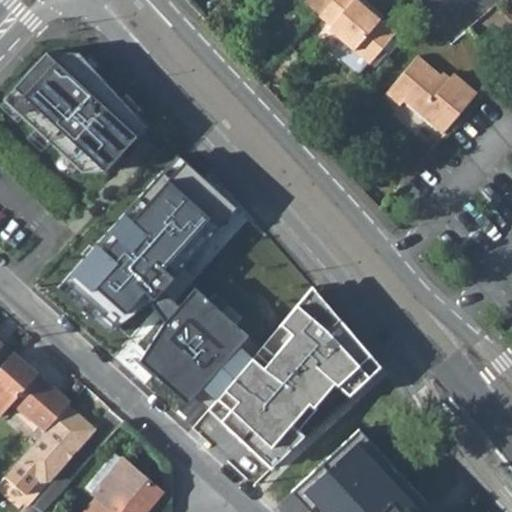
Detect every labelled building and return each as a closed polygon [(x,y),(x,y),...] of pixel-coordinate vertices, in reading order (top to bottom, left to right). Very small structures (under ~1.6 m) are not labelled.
[(304,0),(318,13),(329,0),(304,0)] [(329,0),(318,13),(329,23),(328,25),(339,35),(367,59),(368,60),(395,29),(369,7),(373,4),(368,0),(329,0)] [(357,70),(367,59),(339,35),(329,46),(357,70)] [(41,53),(0,98),(0,101),(78,172),(102,171),(143,125),(120,102),(99,91),(104,85),(74,53),(41,53)] [(400,98),(441,131),(475,90),(451,70),(444,78),(414,54),(383,90),(397,102),(400,98)] [(139,188),(111,218),(162,264),(189,234),(139,188)] [(181,270),(150,303),(176,328),(182,327),(186,331),(182,336),(186,340),(219,305),(181,270)] [(379,371),(308,287),(214,399),(227,411),(218,422),(271,473),(301,438),(296,432),(335,385),(347,398),(379,371)] [(219,305),(186,340),(210,362),(243,327),(219,305)] [(1,394),(44,431),(68,404),(71,400),(28,363),(1,394)] [(44,431),(19,459),(42,480),(50,481),(96,428),(68,404),(44,431)] [(437,511),(365,420),(289,490),(310,511),(437,511)] [(144,511),(161,492),(115,452),(86,487),(98,496),(84,511),(144,511)] [(511,476),(500,463),(495,468),(511,488),(511,476)]
